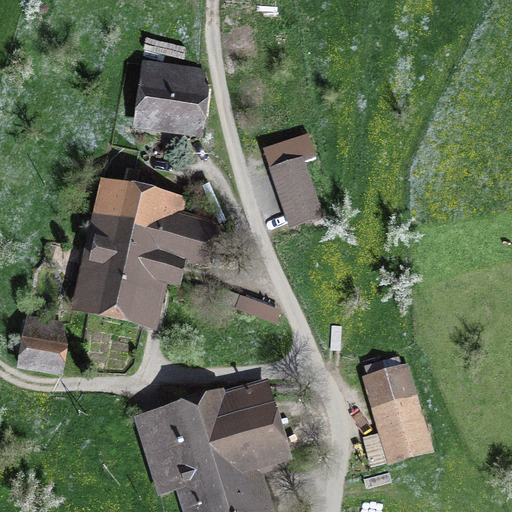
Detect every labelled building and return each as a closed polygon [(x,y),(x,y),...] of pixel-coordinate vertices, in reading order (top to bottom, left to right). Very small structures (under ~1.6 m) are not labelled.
[(205,92),(202,73),(151,66),(144,121),(200,128),(205,92)] [(275,171),(294,225),(319,217),(301,162),(275,171)] [(168,215),(171,203),(102,187),(76,301),(145,317),(155,275),(180,281),(184,264),(207,262),(216,226),(168,215)] [(31,341),(27,363),(57,368),(59,360),(54,359),(60,325),(29,319),(26,340),(31,341)] [(370,380),(394,459),(425,450),(401,371),(370,380)] [(244,390),(137,423),(160,496),(188,487),(195,511),(260,511),(247,468),(285,457),(264,387),(244,390)]
